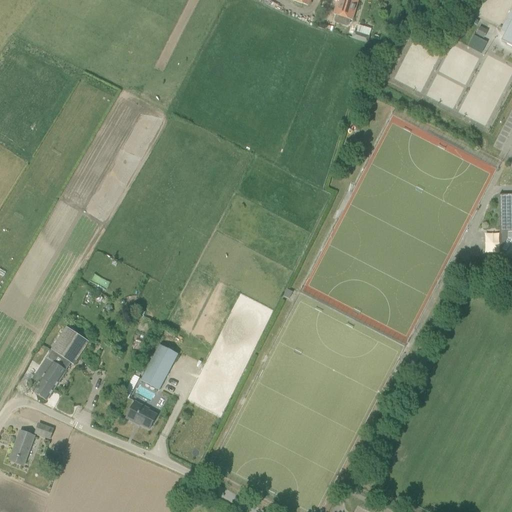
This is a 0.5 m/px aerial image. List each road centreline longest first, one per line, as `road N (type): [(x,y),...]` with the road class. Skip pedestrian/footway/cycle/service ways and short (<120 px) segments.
road 1 (unclassified): [(255,511),(181,469),(29,403),(9,409),(0,423)]
road 2 (unclassified): [(334,511),(393,399)]
